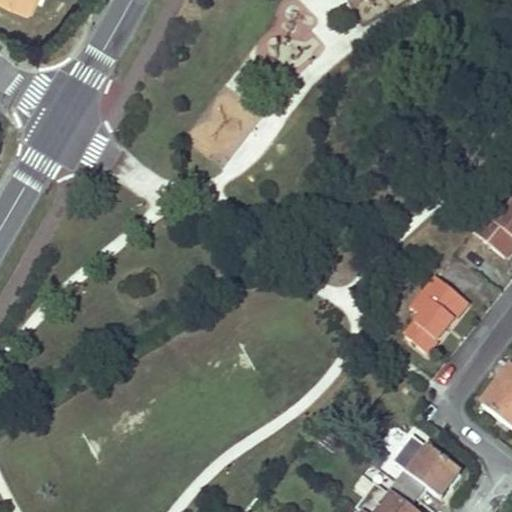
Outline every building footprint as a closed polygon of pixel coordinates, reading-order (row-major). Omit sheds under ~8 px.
[(30,0),(27,7),(34,10),(38,0),(30,0)] [(498,200),(473,230),(506,258),(511,250),(511,205),(509,210),(498,200)] [(467,307),(434,279),(410,308),(422,319),(406,338),(427,357),(467,307)] [(493,395),(483,408),(511,430),(511,371),(500,385),(505,389),(497,399),(493,395)] [(376,445),(365,459),(380,471),(390,457),(376,445)] [(405,472),(396,483),(417,499),(427,488),(436,497),(446,485),(449,487),(459,476),(428,452),(409,475),(405,472)] [(393,498),(380,511),(411,511),(409,510),(417,499),(396,483),(388,493),(393,498)]
